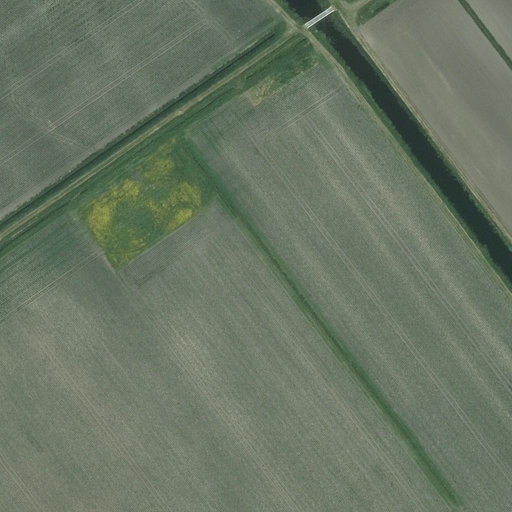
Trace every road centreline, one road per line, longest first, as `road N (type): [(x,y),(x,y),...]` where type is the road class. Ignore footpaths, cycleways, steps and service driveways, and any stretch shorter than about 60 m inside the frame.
road 1 (track): [(0,238),(299,33)]
road 2 (track): [(299,33),(331,60),(511,299)]
